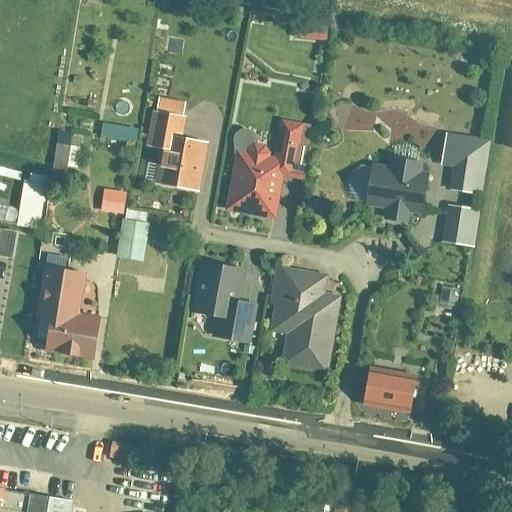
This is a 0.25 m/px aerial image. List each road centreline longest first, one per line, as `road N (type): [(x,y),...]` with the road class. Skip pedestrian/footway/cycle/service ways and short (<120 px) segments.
road 1 (residential): [(199,232),(370,262),(336,445)]
road 2 (tertiary): [(0,389),(336,445)]
road 3 (tertiary): [(336,445),(511,484)]
